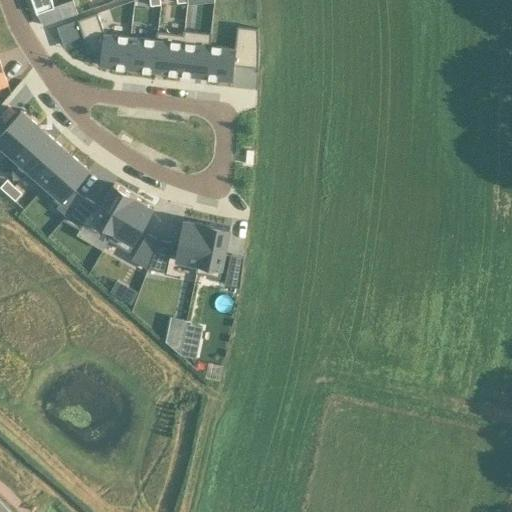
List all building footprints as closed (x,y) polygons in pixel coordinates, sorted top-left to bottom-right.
[(98,12),(81,18),(93,52),(103,53),(101,65),(128,68),(131,34),(105,31),(98,12)] [(210,43),(206,76),(232,79),(234,62),(259,65),(259,43),(258,28),(234,25),(232,45),(210,43)] [(131,34),(128,68),(154,71),(158,37),(131,34)] [(158,37),(154,71),(180,73),(184,40),(158,37)] [(184,40),(180,73),(206,76),(210,43),(184,40)] [(0,87),(8,85),(0,60),(0,87)] [(2,112),(0,113),(0,134),(17,150),(39,124),(22,109),(12,120),(2,112)] [(39,124),(17,150),(33,165),(56,139),(39,124)] [(56,139),(33,165),(50,179),(73,154),(56,139)] [(73,154),(50,179),(67,195),(63,200),(73,208),(89,190),(80,181),(90,169),(73,154)] [(7,178),(0,185),(8,193),(15,185),(7,178)] [(73,208),(70,211),(91,223),(95,216),(116,228),(135,195),(114,183),(105,199),(89,190),(73,208)] [(15,185),(8,193),(16,200),(23,193),(15,185)] [(135,195),(116,228),(136,240),(146,223),(155,207),(135,195)] [(184,216),(180,234),(176,254),(200,259),(207,221),(184,216)] [(207,221),(200,259),(223,263),(227,244),(231,226),(207,221)] [(148,268),(159,239),(147,232),(132,258),(148,268)] [(159,239),(148,268),(167,271),(173,241),(159,239)] [(225,283),(240,286),(244,256),(231,254),(225,283)]
